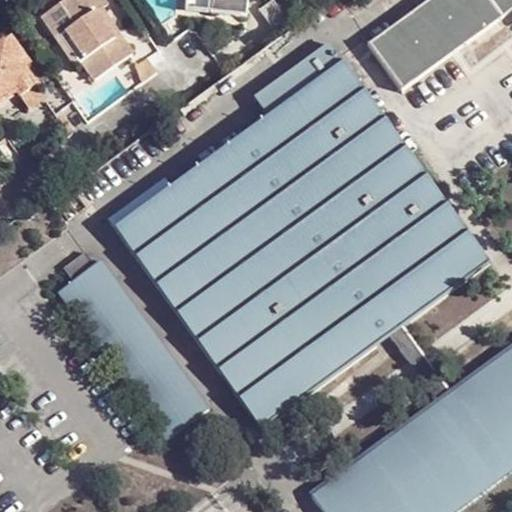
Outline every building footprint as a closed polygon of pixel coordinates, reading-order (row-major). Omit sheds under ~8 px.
[(97,15),(102,11),(108,7),(102,0),(72,0),(43,21),(61,44),(70,38),(88,63),(85,65),(98,83),(134,56),(118,33),(113,37),(97,15)] [(248,0),(186,0),(185,13),(246,18),(248,0)] [(276,0),(262,11),(284,37),(292,32),(310,19),(293,0),(276,0)] [(342,0),(352,15),(373,0),(342,0)] [(511,0),(434,0),(369,47),(368,49),(401,93),(403,93),(511,12),(511,0)] [(118,33),(102,11),(97,15),(113,37),(118,33)] [(70,38),(61,44),(79,70),(85,65),(88,63),(70,38)] [(31,72),(10,44),(0,51),(0,110),(17,99),(29,115),(44,103),(25,76),(31,72)] [(263,433),(491,266),(344,66),(329,46),(256,100),(270,121),(174,192),(165,181),(109,222),(117,234),(263,433)] [(214,88),(180,113),(184,118),(218,93),(214,88)] [(96,268),(87,256),(65,271),(74,284),(61,294),(169,440),(210,410),(103,264),(96,268)] [(406,329),(392,339),(439,404),(454,395),(406,329)] [(439,404),(312,498),(322,511),(458,511),(511,473),(511,351),(454,395),(439,404)]
